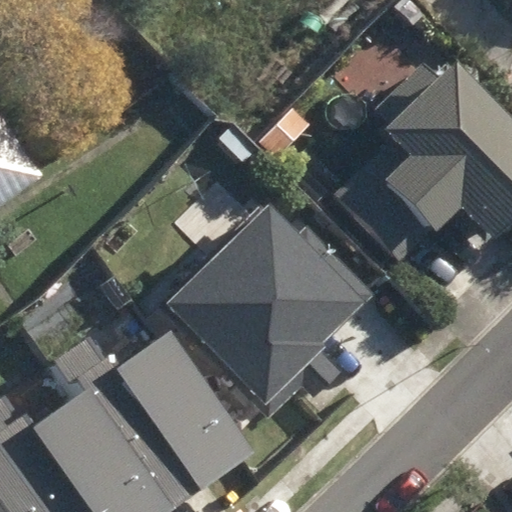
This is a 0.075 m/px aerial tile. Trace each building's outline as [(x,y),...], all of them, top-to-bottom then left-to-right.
[(511,212),(511,108),(457,52),(437,72),(426,62),(379,108),(389,118),(378,130),(387,140),(336,190),(402,257),(463,198),(494,230),(511,212)] [(0,214),(44,185),(0,119),(0,214)] [(371,299),(272,197),(165,300),(264,402),(371,299)] [(185,466),(246,422),(158,300),(97,343),(185,466)] [(98,511),(119,511),(180,469),(92,347),(18,399),(98,511)] [(0,511),(81,511),(7,407),(0,411),(0,511)]
